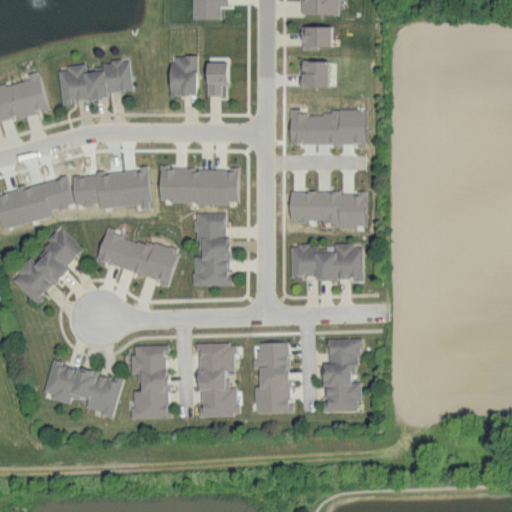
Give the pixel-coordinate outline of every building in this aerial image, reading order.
[(192,0),(192,17),(220,18),(220,4),(227,4),(227,0),(192,0)] [(338,13),(338,0),(300,0),(300,12),(338,13)] [(331,25),(301,25),(301,46),(331,46),(331,25)] [(196,94),(197,55),(170,54),(170,93),(196,94)] [(132,89),(129,59),(102,61),(103,68),(86,70),(85,64),(58,66),(61,104),(72,103),(71,99),(108,96),(107,91),(132,89)] [(327,86),(328,60),(302,59),(301,85),(327,86)] [(206,95),(221,94),(221,84),(227,84),(226,61),(206,61),(206,95)] [(48,109),(38,70),(26,73),(27,77),(0,84),(0,119),(39,110),(40,111),(48,109)] [(290,143),(357,142),(357,146),(365,146),(365,110),(290,110),(290,143)] [(237,166),(230,166),(229,167),(159,167),(159,201),(237,202),(237,166)] [(365,226),(366,190),(357,190),(357,191),(290,190),(289,219),(323,220),(323,225),(365,226)] [(193,283),(232,284),(232,274),(229,274),(229,236),(225,236),(225,211),(195,211),(194,237),(202,237),(202,255),(193,255),(193,283)] [(84,248),(62,227),(32,258),(30,256),(10,278),(34,301),(84,248)] [(96,258),(160,279),(159,283),(166,285),(177,251),(106,228),(96,258)] [(362,277),(362,246),(353,246),(353,242),(334,242),(334,245),(290,246),(291,278),(362,277)] [(324,338),(325,410),(356,410),(356,401),(361,400),(361,381),(351,381),(351,372),(359,372),(359,337),(324,338)] [(288,341),(258,341),(258,357),(253,357),(253,368),(259,368),(259,385),(255,385),(255,412),(293,411),(293,403),(289,403),(288,341)] [(198,415),(237,415),(237,386),(230,386),(230,378),(225,378),(225,369),(235,369),(234,342),(198,342),(198,415)] [(132,418),(168,417),(166,354),(168,353),(168,343),(134,345),(134,353),(130,353),(131,373),(139,372),(140,390),(131,390),(132,418)] [(112,415),(123,378),(113,375),(113,377),(52,359),(42,393),(69,401),(71,395),(87,400),(85,407),(112,415)]
